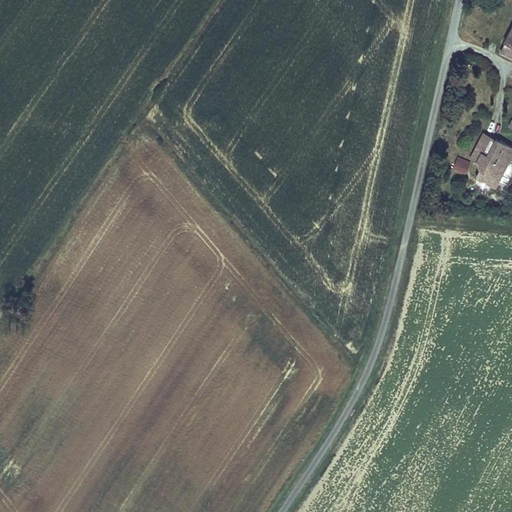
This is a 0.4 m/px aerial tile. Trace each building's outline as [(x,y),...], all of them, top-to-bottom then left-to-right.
[(511,20),(502,41),(504,41),(498,53),(511,59),(511,20)] [(474,176),(492,185),(511,145),(494,136),(493,137),(482,132),(469,158),(477,162),(476,166),(478,169),(474,176)] [(511,153),(511,145),(492,185),(496,187),(511,153)] [(457,156),(452,168),(466,174),(470,162),(457,156)] [(511,164),(508,163),(501,181),(507,184),(511,171),(511,164)]
